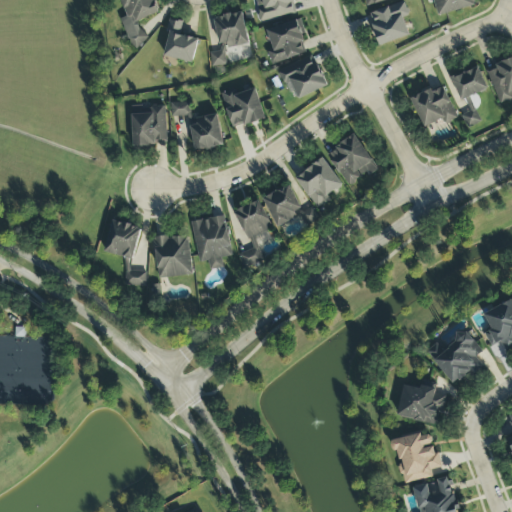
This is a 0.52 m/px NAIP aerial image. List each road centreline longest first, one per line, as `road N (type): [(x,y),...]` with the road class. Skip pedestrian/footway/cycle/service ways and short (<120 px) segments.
road 1 (tertiary): [(511,140),(339,234),(157,376)]
road 2 (tertiary): [(176,400),(334,268),(511,166)]
road 3 (residential): [(511,13),(369,85),(270,161),(221,181),(154,189)]
road 4 (tertiary): [(186,390),(83,296),(0,247)]
road 5 (residential): [(328,0),(436,204)]
road 6 (tertiary): [(0,259),(67,299),(157,376)]
road 7 (tertiary): [(157,376),(242,511)]
road 8 (tertiary): [(256,511),(186,390)]
